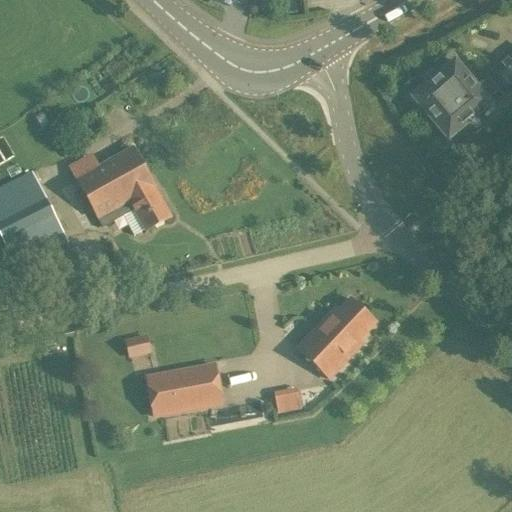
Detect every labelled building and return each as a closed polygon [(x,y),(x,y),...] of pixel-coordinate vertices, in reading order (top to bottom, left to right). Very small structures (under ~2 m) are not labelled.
[(455,62),(412,99),(448,142),(492,105),(487,100),(499,90),(506,99),(511,93),(511,55),(487,77),(490,79),(478,89),(455,62)] [(134,150),(78,181),(100,219),(98,221),(102,228),(122,217),(133,237),(145,230),(146,232),(172,217),(134,150)] [(0,257),(7,254),(15,271),(69,244),(32,172),(0,188),(0,257)] [(379,326),(350,300),(337,315),(333,311),(297,349),(333,382),(367,345),(364,342),(379,326)] [(128,360),(151,355),(147,336),(123,341),(128,360)] [(156,418),(223,405),(215,366),(148,379),(156,418)] [(277,415),(301,411),(297,389),(273,394),(277,415)]
